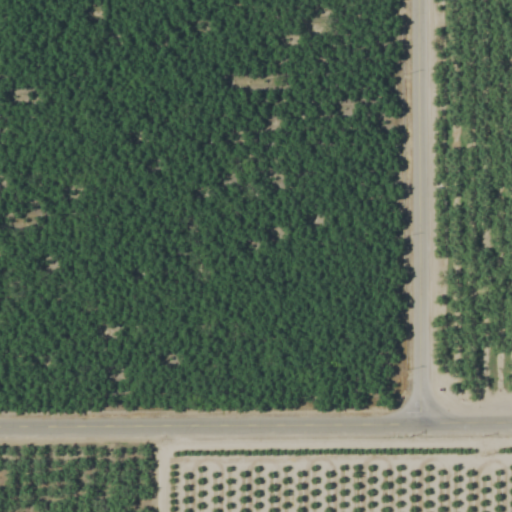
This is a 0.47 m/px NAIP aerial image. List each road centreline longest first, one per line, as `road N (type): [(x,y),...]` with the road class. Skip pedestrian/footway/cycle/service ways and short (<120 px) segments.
road 1 (residential): [(511,424),(0,425)]
road 2 (residential): [(418,0),(421,425)]
